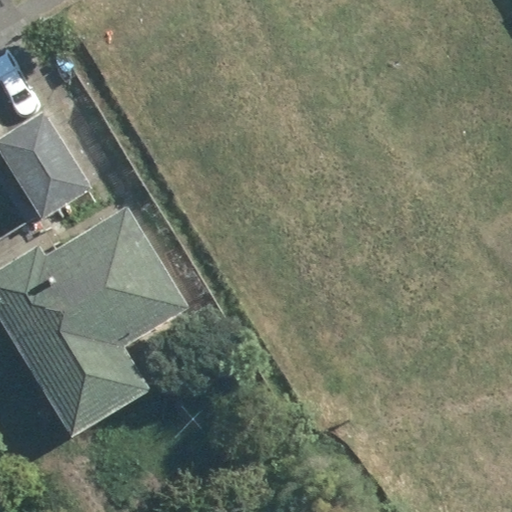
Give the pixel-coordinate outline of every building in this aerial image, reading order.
[(511,137),(511,0),(491,0),(368,78),(437,186),(511,137)] [(316,192),(209,26),(111,90),(218,255),(316,192)] [(0,150),(44,220),(96,187),(49,113),(0,143),(0,150)] [(121,203),(0,277),(0,318),(74,439),(213,353),(121,203)] [(480,360),(438,292),(385,325),(428,393),(480,360)]
